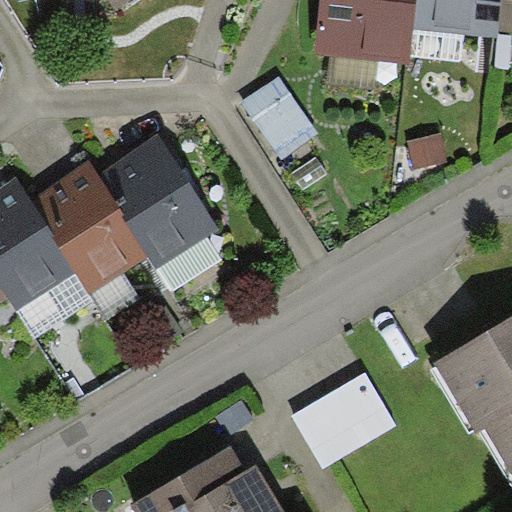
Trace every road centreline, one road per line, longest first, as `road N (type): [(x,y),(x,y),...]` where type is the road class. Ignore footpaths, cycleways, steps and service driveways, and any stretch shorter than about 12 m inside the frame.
road 1 (residential): [(0,129),(17,117),(193,86),(336,289)]
road 2 (residential): [(336,289),(0,489)]
road 3 (residential): [(511,186),(336,289)]
